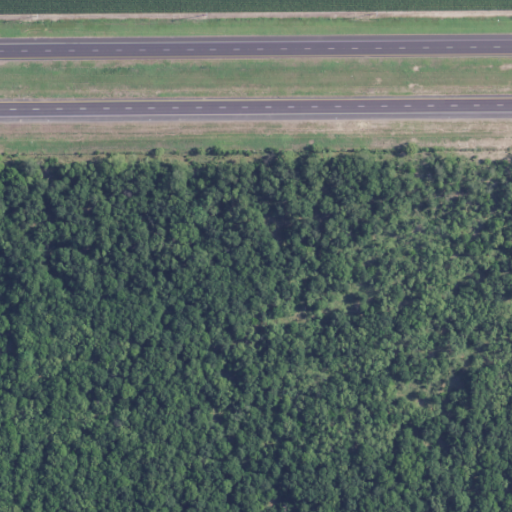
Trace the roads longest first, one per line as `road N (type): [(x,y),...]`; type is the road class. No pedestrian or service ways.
road 1 (trunk): [(0,110),(511,105)]
road 2 (trunk): [(511,45),(0,49)]
